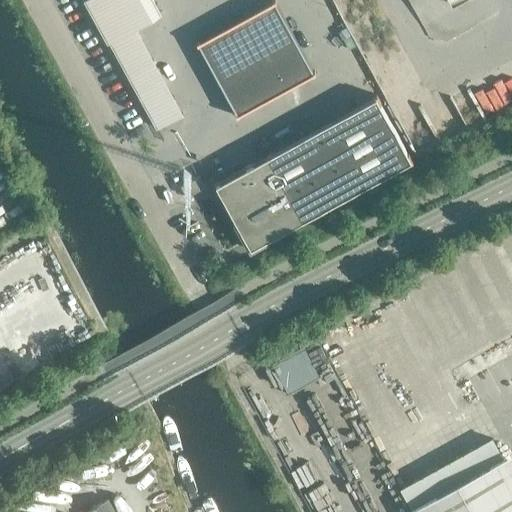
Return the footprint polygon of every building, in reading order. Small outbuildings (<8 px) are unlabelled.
[(82,0),(106,42),(107,42),(106,41),(108,40),(134,26),(159,12),(152,0),(82,0)] [(274,0),(273,0),(195,43),(197,45),(198,44),(235,113),(234,114),(236,116),(315,73),(313,71),(312,71),(275,2),(276,2),(274,0)] [(401,105),(423,94),(413,74),(390,85),(401,105)] [(213,184),(249,250),(412,161),(407,153),(406,153),(379,104),(380,103),(375,95),(264,156),(269,163),(255,170),(252,164),(218,182),(218,181),(213,184)] [(441,106),(452,127),(469,117),(458,97),(441,106)] [(179,186),(185,196),(202,187),(197,176),(179,186)] [(19,263),(27,274),(52,258),(45,247),(19,263)] [(39,286),(24,298),(32,309),(47,297),(39,286)] [(511,511),(511,475),(502,458),(411,509),(412,511),(511,511)] [(85,511),(114,511),(107,498),(84,511),(85,511)]
